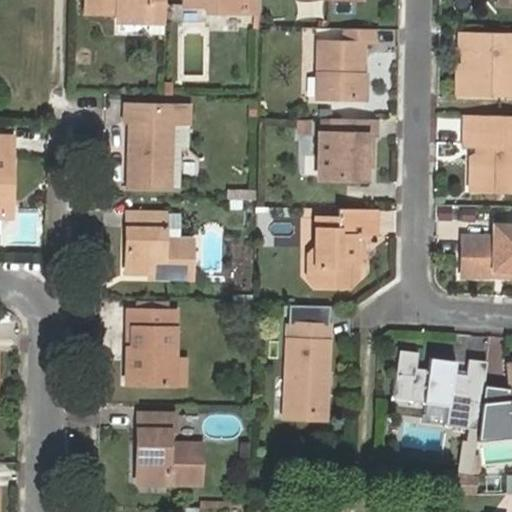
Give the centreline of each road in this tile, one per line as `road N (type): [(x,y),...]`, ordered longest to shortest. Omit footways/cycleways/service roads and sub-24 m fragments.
road 1 (residential): [(423,0),(419,305),(455,315),(511,315)]
road 2 (residential): [(46,511),(49,328),(37,297),(0,282)]
